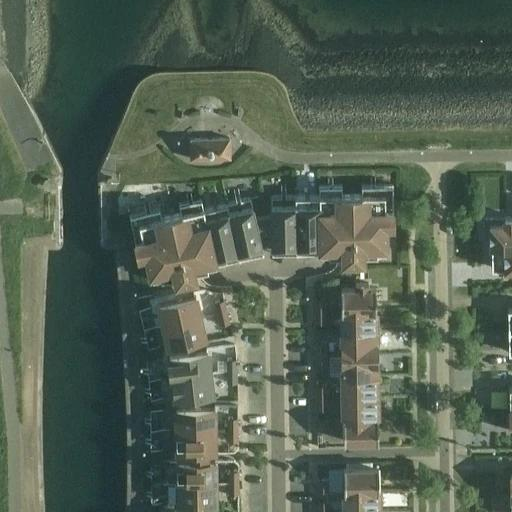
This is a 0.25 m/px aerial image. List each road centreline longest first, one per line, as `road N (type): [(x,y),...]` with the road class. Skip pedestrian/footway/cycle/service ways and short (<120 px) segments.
road 1 (residential): [(158,146),(207,119),(234,123),(289,159),(443,159)]
road 2 (residential): [(443,451),(443,159)]
road 3 (residential): [(276,453),(274,265)]
road 4 (residential): [(276,453),(443,451)]
